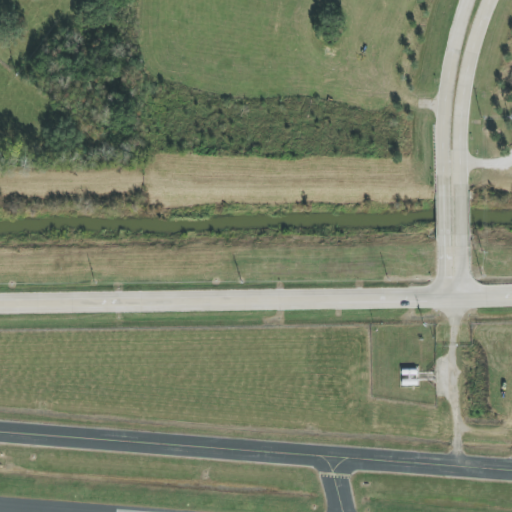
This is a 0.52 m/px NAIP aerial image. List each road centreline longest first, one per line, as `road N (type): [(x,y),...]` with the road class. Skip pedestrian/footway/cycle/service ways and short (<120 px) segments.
road 1 (residential): [(0,304),(511,297)]
road 2 (residential): [(461,196),(477,28),(491,0)]
road 3 (residential): [(460,0),(444,199)]
